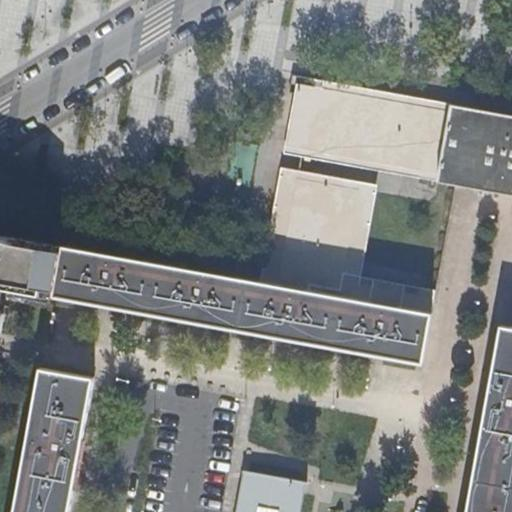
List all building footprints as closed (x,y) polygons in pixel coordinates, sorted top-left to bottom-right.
[(331,82),(303,76),(300,86),(330,91),(331,82)] [(455,104),(331,82),(330,91),(453,114),(455,104)] [(300,86),(289,148),(503,187),(502,196),(511,197),(511,124),(453,114),(330,91),(300,86)] [(66,246),(57,295),(57,296),(270,334),(379,353),(426,361),(437,298),(345,281),(362,192),(299,182),(281,286),(266,283),(265,283),(66,246)] [(57,295),(66,246),(0,234),(0,317),(4,287),(57,295)] [(494,390),(470,511),(511,511),(511,327),(505,326),(494,390)] [(16,511),(70,511),(95,379),(44,370),(40,387),(38,397),(16,511)] [(240,470),(239,473),(243,473),(236,511),(299,511),(303,495),(305,483),(307,484),(306,481),(299,480),(299,479),(249,469),(248,471),(240,470)]
